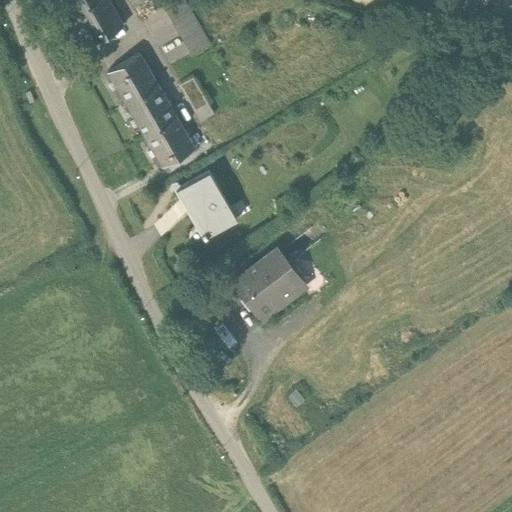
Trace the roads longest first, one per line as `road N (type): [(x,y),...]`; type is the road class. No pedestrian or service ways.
road 1 (residential): [(218,432),(170,354),(8,0)]
road 2 (track): [(511,56),(380,0)]
